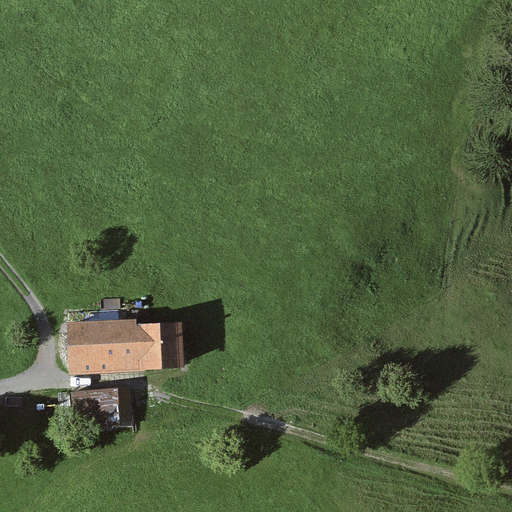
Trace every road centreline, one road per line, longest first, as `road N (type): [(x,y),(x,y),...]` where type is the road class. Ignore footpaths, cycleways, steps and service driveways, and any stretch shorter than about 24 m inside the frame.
road 1 (track): [(511,490),(255,420),(138,379),(36,380)]
road 2 (track): [(0,267),(43,319),(36,380),(0,388)]
